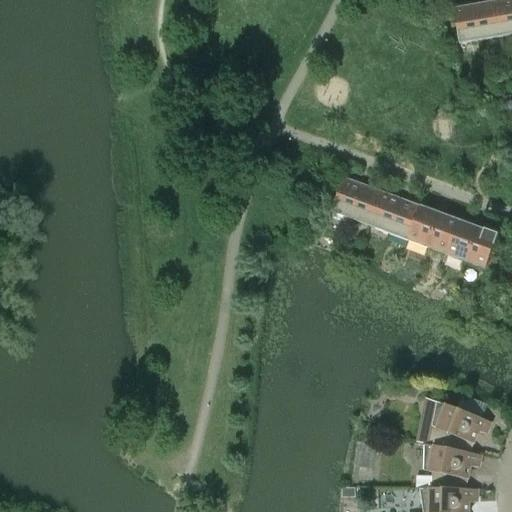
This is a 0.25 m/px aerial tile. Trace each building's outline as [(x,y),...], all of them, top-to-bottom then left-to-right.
[(511,36),(511,0),(507,0),(495,2),(500,38),(511,36)] [(495,2),(475,5),(480,42),(500,38),(495,2)] [(480,42),(475,5),(454,9),(460,45),(480,42)] [(331,213),(351,221),(364,186),(344,178),(331,213)] [(383,193),(364,186),(351,221),(370,228),(383,193)] [(403,200),(383,193),(370,228),(390,235),(403,200)] [(403,200),(390,235),(409,242),(422,207),(403,200)] [(409,242),(428,249),(441,214),(422,207),(409,242)] [(460,221),(441,214),(428,249),(447,256),(460,221)] [(479,228),(460,221),(447,256),(466,263),(479,228)] [(499,236),(479,228),(466,263),(486,271),(499,236)] [(437,404),(429,446),(470,454),(472,445),(474,445),(479,432),(487,435),(491,424),(428,399),(427,400),(437,404)] [(482,457),(470,454),(429,446),(415,443),(414,444),(425,447),(424,471),(429,472),(429,473),(433,474),(432,490),(466,491),(466,481),(468,481),(471,467),(479,468),(482,457)] [(355,489),(342,490),(343,499),(356,499),(355,489)] [(420,491),(423,511),(468,511),(469,503),(478,503),(478,491),(466,491),(432,490),(410,489),(410,490),(420,491)]
